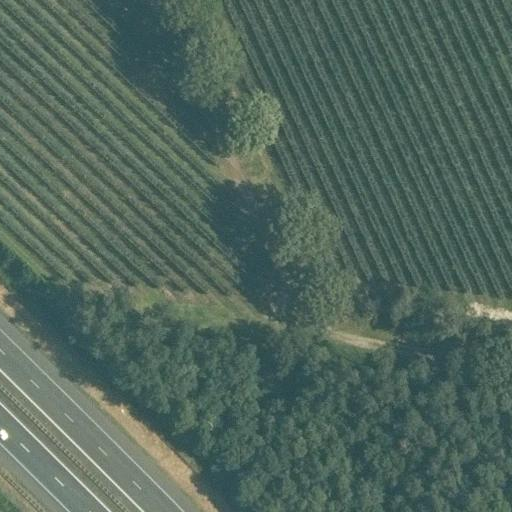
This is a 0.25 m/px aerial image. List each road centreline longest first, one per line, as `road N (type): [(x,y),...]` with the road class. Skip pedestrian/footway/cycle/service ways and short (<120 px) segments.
road 1 (track): [(124,313),(511,357)]
road 2 (motorway): [(160,511),(0,355)]
